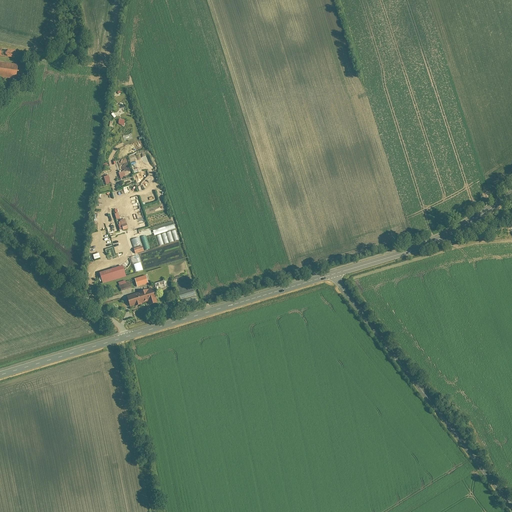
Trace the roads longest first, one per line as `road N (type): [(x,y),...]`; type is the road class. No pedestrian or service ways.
road 1 (unclassified): [(334,275),(511,507)]
road 2 (secondary): [(126,338),(334,275)]
road 3 (secondary): [(334,275),(450,235),(511,194)]
road 4 (track): [(126,338),(155,511)]
road 5 (unclassified): [(126,338),(0,224)]
road 6 (secondary): [(0,376),(126,338)]
